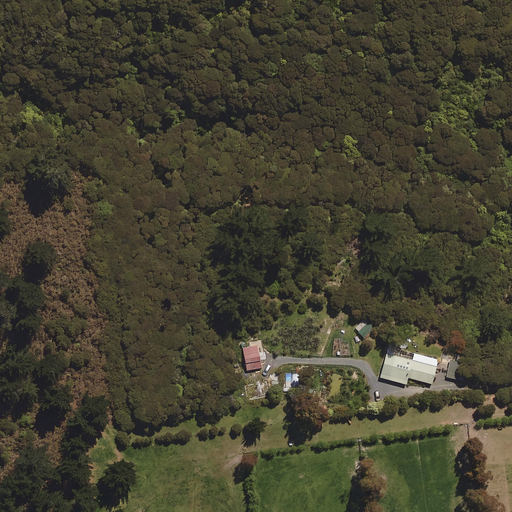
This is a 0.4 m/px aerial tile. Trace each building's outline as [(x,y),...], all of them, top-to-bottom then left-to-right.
[(354,327),(362,338),(373,328),(365,318),(354,327)] [(261,368),(256,345),(241,348),(246,371),(261,368)] [(387,345),(378,378),(405,385),(407,378),(431,385),(438,359),(387,345)] [(440,363),(446,365),(448,356),(443,355),(440,363)] [(449,360),(446,378),(463,381),(466,364),(449,360)]
